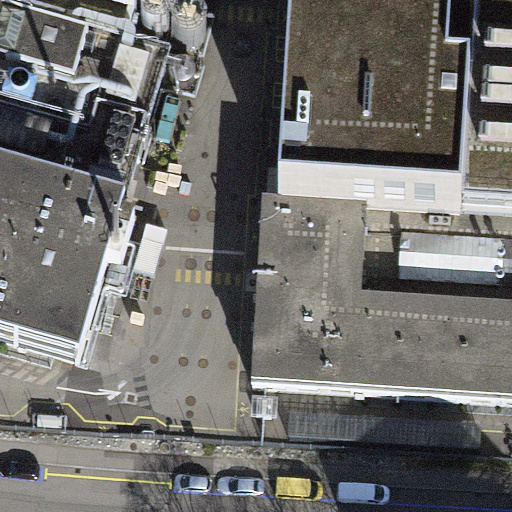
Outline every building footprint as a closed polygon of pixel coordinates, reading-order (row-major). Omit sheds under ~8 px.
[(0,0),(0,341),(80,365),(83,355),(103,286),(125,208),(65,190),(70,173),(77,146),(139,164),(170,57),(127,44),(131,29),(139,0),(0,0)] [(293,0),(279,210),(459,222),(468,88),(456,87),(448,86),(453,0),(293,0)] [(468,88),(459,222),(511,225),(511,4),(473,2),(468,83),(468,88)] [(157,38),(162,37),(167,34),(171,30),(173,25),(173,19),(171,14),(168,9),(163,6),(158,4),(152,5),(147,7),(143,10),(140,15),(139,21),(140,26),(142,31),(146,35),(151,37),(157,38)] [(173,35),(174,41),(177,46),(182,50),(188,52),(194,51),(200,49),(204,45),(207,40),(209,34),(208,28),(205,23),(200,19),(195,16),(189,16),(184,17),(179,20),(175,24),(173,29),(173,35)] [(173,82),(176,86),(180,88),(185,89),(189,88),(193,86),(196,82),(197,78),(198,73),(196,69),(194,66),(190,64),(186,62),(182,62),(178,64),(175,66),(172,70),(171,74),(171,78),(173,82)] [(511,225),(459,222),(279,210),(264,210),(262,239),(252,391),(265,392),(511,407),(511,225)] [(155,228),(144,225),(137,250),(148,253),(155,228)] [(142,308),(122,302),(110,346),(130,351),(142,308)] [(277,406),(252,405),(251,424),(277,425),(277,406)] [(481,431),(290,420),(288,445),(479,456),(481,431)]
